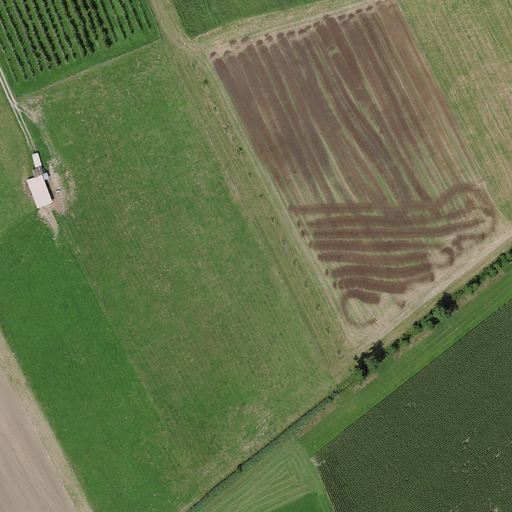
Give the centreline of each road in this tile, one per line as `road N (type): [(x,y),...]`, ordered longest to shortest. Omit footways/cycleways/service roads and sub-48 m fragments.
road 1 (track): [(332,372),(511,229)]
road 2 (track): [(0,70),(61,214)]
